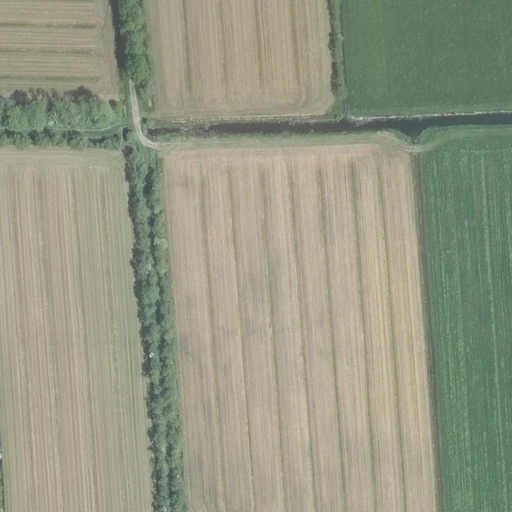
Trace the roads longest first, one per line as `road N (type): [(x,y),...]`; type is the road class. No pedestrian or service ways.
road 1 (track): [(137,122),(170,511)]
road 2 (track): [(308,112),(511,104)]
road 3 (track): [(137,122),(107,130),(0,128)]
road 4 (track): [(127,0),(137,122)]
